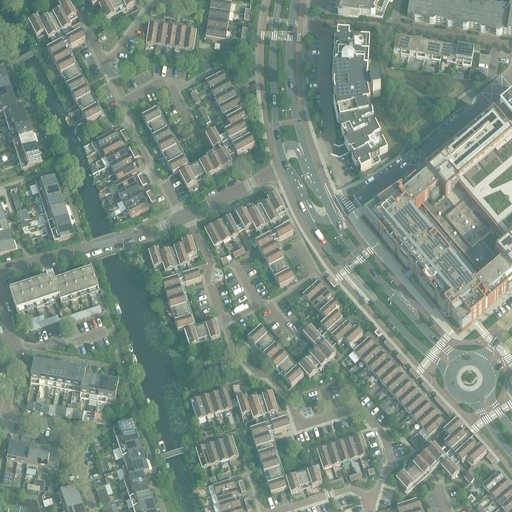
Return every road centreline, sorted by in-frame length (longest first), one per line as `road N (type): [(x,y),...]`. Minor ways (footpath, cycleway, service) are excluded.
road 1 (residential): [(331,216),(419,157),(511,73)]
road 2 (tertiary): [(304,212),(370,296),(448,375)]
road 3 (tertiary): [(460,360),(401,305),(331,216)]
road 4 (residential): [(0,276),(183,216)]
road 5 (residential): [(332,415),(298,424),(266,374),(232,350),(223,321)]
road 6 (tertiary): [(306,152),(290,90),(294,0)]
road 7 (tertiary): [(279,0),(272,76),(280,150)]
road 8 (residential): [(370,498),(391,460),(381,430),(356,407),(332,415)]
road 9 (residential): [(66,427),(7,415),(16,346)]
road 10 (residential): [(183,216),(122,102)]
